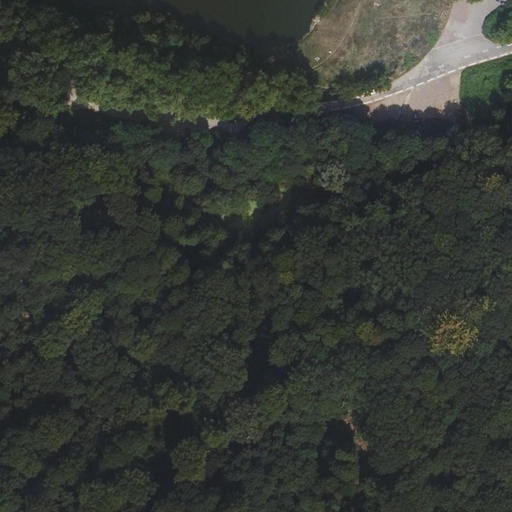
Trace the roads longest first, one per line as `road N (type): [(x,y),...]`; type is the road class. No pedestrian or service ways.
road 1 (unclassified): [(219,93),(298,107),(347,104),(511,45)]
road 2 (track): [(0,43),(219,93)]
